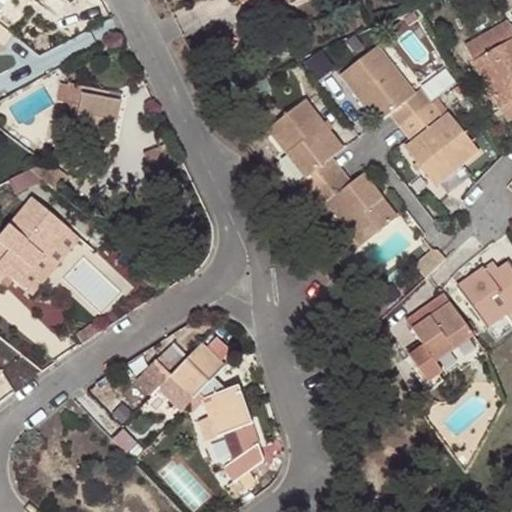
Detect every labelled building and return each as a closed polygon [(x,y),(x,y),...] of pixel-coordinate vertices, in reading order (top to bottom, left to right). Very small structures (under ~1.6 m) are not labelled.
[(511,100),(511,32),(506,22),(463,46),(499,108),(500,108),(511,100)] [(441,112),(420,86),(416,89),(378,43),(342,73),(358,95),(381,121),(393,111),(411,135),(441,112)] [(120,103),(102,98),(103,91),(68,84),(68,86),(62,117),(75,120),(72,131),(111,141),(120,103)] [(68,86),(58,85),(52,119),(61,121),(62,117),(68,86)] [(103,91),(102,98),(120,103),(122,95),(103,91)] [(306,97),(268,126),(306,175),(301,179),(313,194),(343,170),(334,158),(346,149),(306,97)] [(511,116),(511,100),(500,108),(506,120),(511,116)] [(480,148),(451,112),(407,147),(437,183),(480,148)] [(28,168),(6,178),(12,190),(40,177),(28,168)] [(353,182),(343,170),(313,194),(308,198),(318,210),(328,202),(363,247),(400,217),(365,173),(353,182)] [(67,226),(29,197),(0,233),(0,268),(5,273),(17,281),(39,254),(44,257),(67,226)] [(74,232),(67,226),(44,257),(39,254),(17,281),(27,290),(74,232)] [(439,250),(421,268),(431,278),(448,262),(439,250)] [(487,271),(495,279),(504,272),(497,263),(487,271)] [(487,271),(462,291),(490,330),(511,313),(511,266),(504,272),(495,279),(487,271)] [(410,325),(418,335),(444,314),(436,304),(410,325)] [(441,365),(477,338),(454,307),(444,314),(418,335),(428,347),(413,359),(433,385),(448,373),(441,365)] [(81,343),(96,333),(89,323),(74,333),(81,343)] [(193,395),(209,378),(221,364),(197,342),(168,373),(166,375),(167,375),(156,388),(180,410),(193,395)] [(150,394),(156,388),(167,375),(166,375),(168,373),(152,359),(134,379),(150,394)] [(353,372),(362,389),(376,381),(368,363),(353,372)] [(219,432),(228,457),(218,464),(229,479),(244,468),(250,463),(254,467),(259,463),(258,461),(259,461),(232,384),(221,388),(209,378),(193,395),(197,398),(204,418),(210,436),(219,432)] [(379,387),(376,381),(362,389),(365,395),(379,387)] [(92,404),(80,393),(78,394),(71,399),(83,412),(84,412),(92,404)] [(445,405),(444,402),(440,404),(434,398),(419,404),(425,414),(445,405)] [(200,439),(210,436),(204,418),(194,421),(200,439)] [(224,483),(230,491),(250,476),(244,468),(229,479),(224,483)]
